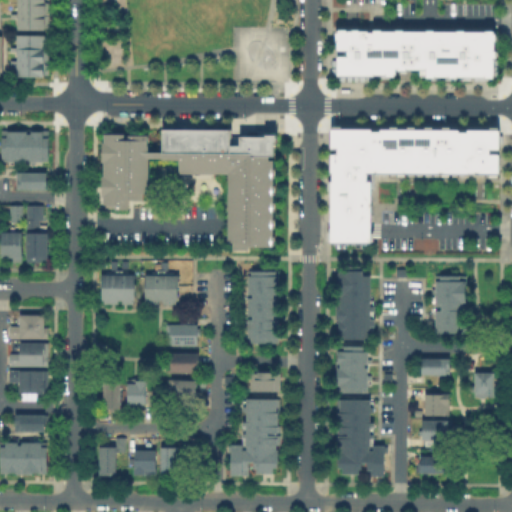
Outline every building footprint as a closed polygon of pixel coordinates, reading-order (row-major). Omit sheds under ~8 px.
[(14,0),(14,28),(46,28),(46,0),(14,0)] [(46,74),(46,33),(14,33),(14,74),(46,74)] [(340,80),(340,37),(495,37),(494,81),(340,80)] [(0,159),(46,159),(46,128),(0,128),(0,159)] [(366,240),(328,240),(328,128),(496,128),(496,176),(366,175),(366,240)] [(230,129),(230,141),(273,141),(273,242),(229,242),(229,173),(178,173),(178,157),(160,157),(160,129),(230,129)] [(104,202),(104,141),(146,141),(145,202),(104,202)] [(14,187),(45,187),(45,170),(14,170),(14,187)] [(12,222),(12,205),(24,205),(24,222),(12,222)] [(41,220),(41,233),(50,233),(50,263),(28,262),(28,206),(45,206),(45,220),(41,220)] [(24,257),(24,262),(13,262),(13,257),(4,257),(4,232),(25,232),(24,257)] [(370,337),(370,268),(335,268),(335,337),(370,337)] [(99,302),(100,273),(134,273),(134,303),(99,302)] [(433,332),(464,332),(464,273),(432,273),(433,332)] [(145,303),(145,275),(177,275),(177,304),(145,303)] [(249,339),(250,275),(277,275),(277,339),(249,339)] [(22,339),(11,339),(11,326),(22,326),(22,315),(46,315),(46,339),(22,339)] [(167,345),(167,325),(197,325),(197,345),(167,345)] [(335,391),(367,391),(367,343),(335,343),(335,391)] [(23,367),(12,367),(12,355),(23,355),(23,344),(50,344),(50,367),(23,367)] [(169,373),(169,354),(195,354),(195,373),(169,373)] [(422,375),(422,359),(450,359),(450,375),(422,375)] [(49,370),(49,394),(21,394),(21,383),(11,383),(11,370),(49,370)] [(248,388),(277,388),(277,370),(248,370),(248,388)] [(476,398),(476,373),(495,373),(495,398),(476,398)] [(102,409),(102,377),(119,377),(119,409),(102,409)] [(128,407),(128,382),(147,383),(147,407),(128,407)] [(169,402),(169,382),(195,382),(195,402),(169,402)] [(425,415),(425,395),(450,395),(450,415),(425,415)] [(277,396),(240,396),(240,442),(228,442),(229,472),(249,472),(249,471),(277,471),(277,396)] [(383,443),(370,442),(370,397),(336,396),(334,472),(382,473),(383,443)] [(13,428),(44,428),(44,411),(13,411),(13,428)] [(423,442),(423,421),(453,421),(453,443),(423,442)] [(116,453),(116,447),(116,437),(125,437),(125,453),(116,453)] [(0,471),(44,471),(44,439),(0,439),(0,471)] [(116,453),(116,475),(99,475),(99,447),(116,447),(116,453)] [(160,475),(160,448),(176,448),(175,475),(160,475)] [(133,476),(133,450),(156,450),(156,476),(133,476)] [(421,474),(421,457),(452,457),(452,474),(421,474)]
